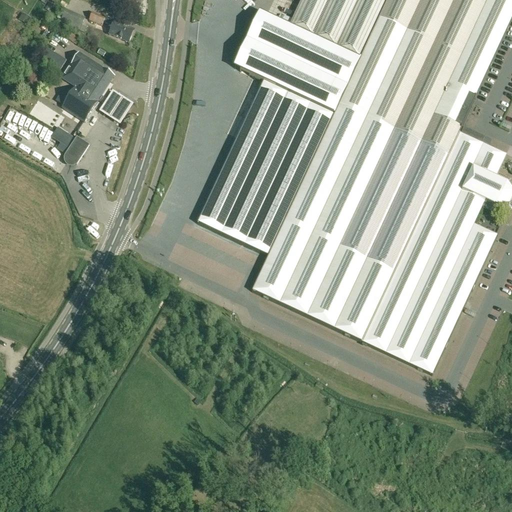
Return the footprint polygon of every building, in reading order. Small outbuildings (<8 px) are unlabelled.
[(262,83),(197,225),(268,258),(252,293),(263,298),(432,376),(497,237),(474,226),(482,209),(484,203),(496,209),(509,208),(511,200),(511,192),(507,185),(496,179),(498,174),(506,156),(481,144),(460,134),(459,134),(492,64),(511,19),(511,0),(303,0),(291,27),(266,16),(240,72),(262,83)] [(60,22),(84,33),(86,27),(82,25),(85,18),(65,10),(60,22)] [(106,19),(93,13),(90,21),(103,26),(105,23),(114,27),(110,35),(130,44),(135,31),(128,29),(129,27),(116,21),(107,17),(106,19)] [(103,70),(93,63),(80,54),(63,79),(76,88),(62,108),(84,123),(91,113),(98,103),(97,103),(98,103),(99,101),(100,99),(108,87),(114,78),(103,70)] [(124,99),(113,92),(105,103),(104,105),(103,106),(99,112),(111,119),(120,125),(133,105),(124,99)] [(72,161),(78,165),(89,147),(83,143),(76,138),(65,156),(72,161)]
